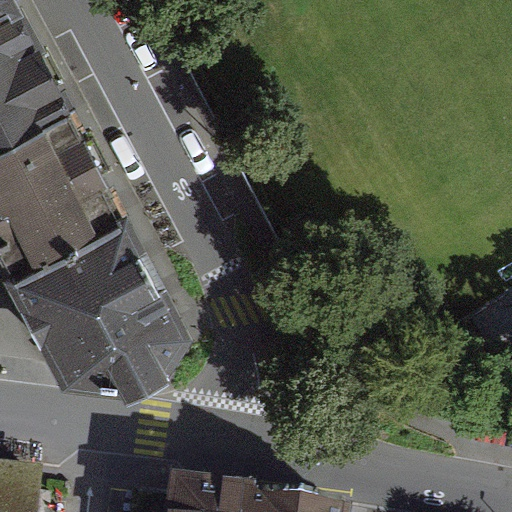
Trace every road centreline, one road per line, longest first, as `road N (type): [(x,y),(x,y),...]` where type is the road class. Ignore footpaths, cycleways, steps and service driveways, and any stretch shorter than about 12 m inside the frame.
road 1 (residential): [(262,447),(244,326),(83,0)]
road 2 (residential): [(0,410),(262,447)]
road 3 (residential): [(262,447),(511,491)]
